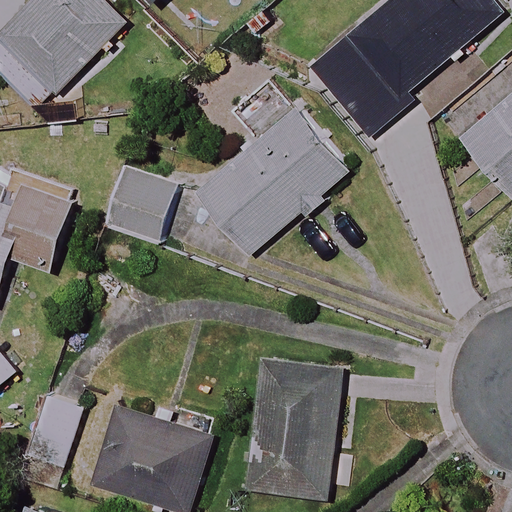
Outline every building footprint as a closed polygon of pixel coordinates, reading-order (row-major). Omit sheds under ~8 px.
[(110,0),(79,0),(70,10),(60,0),(29,0),(0,30),(0,63),(45,108),(132,21),(110,0)] [(394,0),(355,32),(407,95),(508,14),(496,0),(394,0)] [(407,95),(355,32),(315,64),(372,136),(413,103),(407,95)] [(511,100),(505,106),(492,91),(453,124),(511,193),(511,100)] [(357,170),(304,107),(203,192),(255,255),(357,170)] [(184,181),(131,163),(111,225),(163,242),(184,181)] [(82,199),(31,182),(23,204),(0,196),(0,302),(2,303),(17,257),(59,271),(82,199)] [(0,389),(23,370),(0,343),(0,389)] [(334,496),(345,385),(261,376),(250,488),(334,496)] [(88,405),(51,394),(25,477),(62,488),(88,405)] [(218,433),(123,404),(99,481),(195,510),(218,433)]
